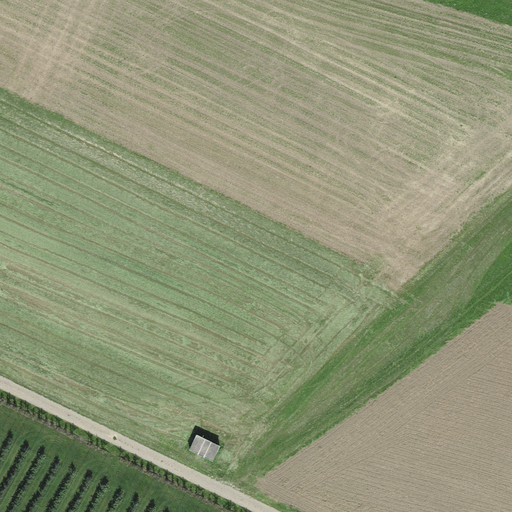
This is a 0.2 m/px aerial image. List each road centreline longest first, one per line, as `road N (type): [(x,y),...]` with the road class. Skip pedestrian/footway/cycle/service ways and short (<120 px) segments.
road 1 (track): [(511,265),(237,497)]
road 2 (track): [(266,511),(0,381)]
